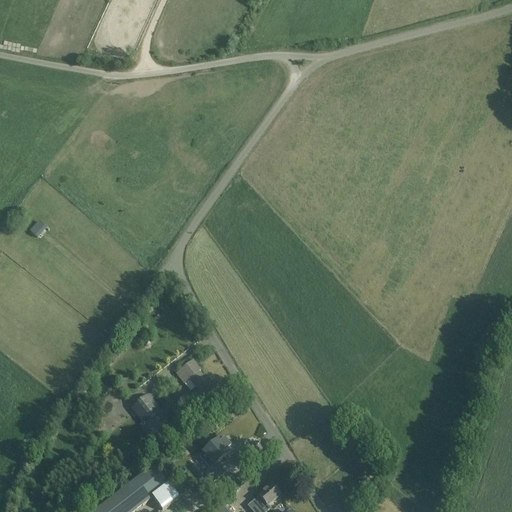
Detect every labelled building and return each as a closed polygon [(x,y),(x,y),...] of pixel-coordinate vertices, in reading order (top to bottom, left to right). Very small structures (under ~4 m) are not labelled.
[(193,362),(177,375),(184,384),(191,379),(200,391),(193,396),(197,401),(200,399),(207,408),(221,398),(209,383),(208,384),(198,372),(200,371),(193,362)] [(131,409),(156,442),(173,428),(149,395),(131,409)] [(222,437),(204,454),(199,458),(210,470),(204,475),(213,484),(225,473),(217,464),(232,450),(222,437)] [(163,511),(179,499),(152,466),(93,511),(136,511),(153,499),(163,511)] [(272,486),(259,497),(254,502),(263,511),(268,511),(271,510),(268,507),(281,496),(272,486)] [(228,511),(221,503),(209,511),(228,511)]
